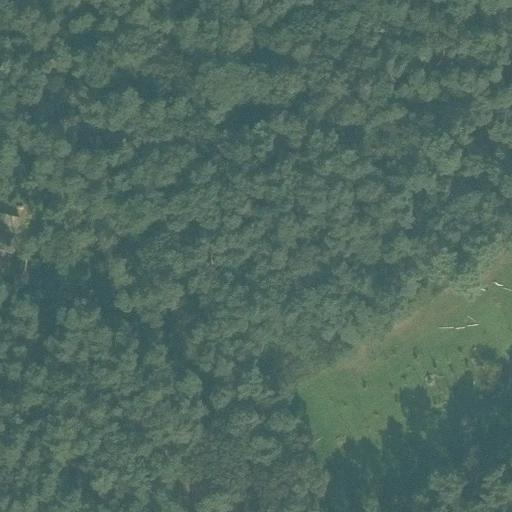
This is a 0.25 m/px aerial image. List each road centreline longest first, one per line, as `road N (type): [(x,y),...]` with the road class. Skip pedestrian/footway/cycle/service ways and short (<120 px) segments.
road 1 (track): [(283,0),(384,265)]
road 2 (track): [(0,329),(174,463)]
